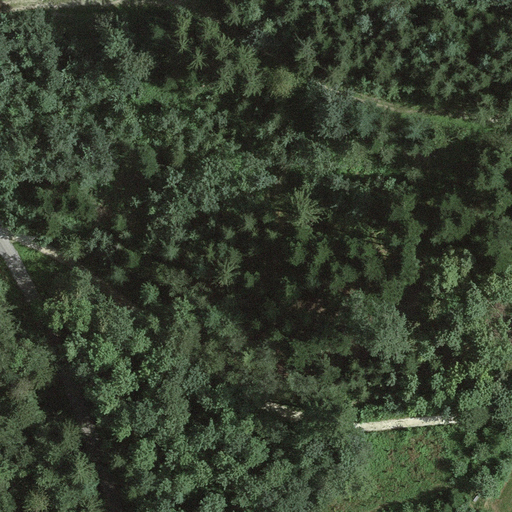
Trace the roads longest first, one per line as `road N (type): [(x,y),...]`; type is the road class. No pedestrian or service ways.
road 1 (track): [(0,229),(32,240),(293,420),(333,427),(511,416)]
road 2 (track): [(118,511),(0,231)]
